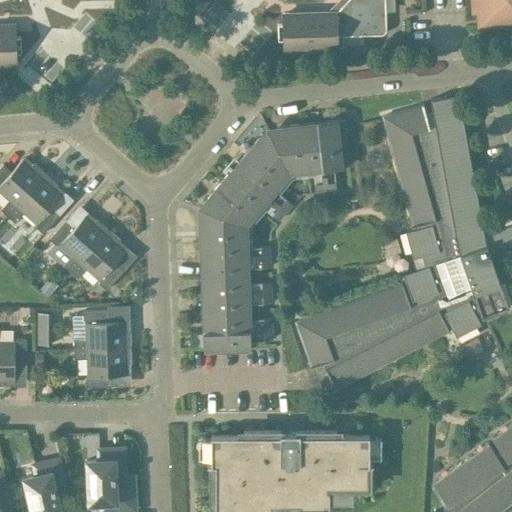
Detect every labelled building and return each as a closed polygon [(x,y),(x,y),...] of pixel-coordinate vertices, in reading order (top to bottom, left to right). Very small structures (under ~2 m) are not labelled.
[(337,36),(381,34),(382,34),(383,34),(385,33),(386,32),(386,31),(387,30),(387,29),(385,0),(347,0),(337,12),(284,13),(284,24),(278,24),(279,40),(284,40),(285,53),(302,52),(302,50),(338,49),(337,36)] [(511,0),(472,0),(474,13),(479,13),(480,26),(494,26),(494,31),(511,30),(511,0)] [(0,64),(17,64),(17,53),(22,53),(22,37),(16,37),(15,24),(0,25),(0,64)] [(388,130),(406,292),(466,445),(511,426),(511,283),(506,268),(488,118),(388,130)] [(343,166),(351,165),(346,119),(338,120),(343,166)] [(318,122),(323,169),(343,167),(343,166),(338,120),(318,122)] [(298,124),(303,171),(323,169),(318,122),(298,124)] [(270,133),(291,173),(303,171),(298,124),(282,126),(270,133)] [(283,182),(291,173),(270,133),(258,139),(247,152),(283,182)] [(233,168),(269,198),(283,182),(247,152),(233,168)] [(0,190),(10,199),(0,209),(8,216),(46,173),(34,162),(31,166),(24,159),(12,172),(3,164),(0,167),(0,190)] [(256,214),(269,198),(233,168),(220,184),(256,214)] [(51,208),(63,194),(56,187),(58,184),(46,173),(8,216),(15,222),(24,212),(37,224),(37,227),(43,233),(60,215),(51,208)] [(315,192),(336,189),(334,173),(313,175),(315,192)] [(205,209),(247,224),(256,214),(220,184),(209,196),(205,209)] [(266,209),(278,220),(292,204),(279,193),(266,209)] [(248,236),(247,224),(205,209),(200,222),(201,238),(248,236)] [(55,244),(48,252),(71,272),(109,229),(97,218),(94,221),(86,215),(75,228),(66,220),(49,239),(55,244)] [(114,263),(126,250),(118,243),(121,240),(109,229),(71,272),(78,278),(87,267),(99,278),(100,283),(107,289),(123,271),(114,263)] [(201,238),(201,259),(249,257),(248,236),(201,238)] [(253,247),(253,268),(270,267),(269,246),(253,247)] [(201,259),(202,277),(249,275),(249,257),(201,259)] [(250,293),(249,275),(202,277),(203,295),(250,293)] [(254,283),(255,304),(271,303),(270,282),(254,283)] [(203,295),(203,313),(250,311),(250,293),(203,295)] [(39,311),(40,342),(52,341),(50,310),(39,311)] [(83,319),(87,324),(87,339),(73,339),(74,349),(132,347),(131,331),(127,331),(126,321),(108,321),(108,310),(83,311),(83,319)] [(251,329),(250,311),(203,313),(204,331),(251,329)] [(255,319),(256,340),(272,339),(272,318),(255,319)] [(204,331),(205,350),(252,348),(251,329),(204,331)] [(0,385),(5,385),(5,381),(15,381),(15,364),(26,364),(26,339),(17,339),(15,342),(0,341),(0,385)] [(88,349),(74,349),(74,359),(88,358),(89,375),(85,378),(86,387),(111,386),(111,374),(128,374),(128,363),(132,363),(132,347),(88,349)] [(502,449),(496,453),(488,442),(433,480),(447,501),(443,505),(439,506),(440,511),(511,511),(511,428),(492,436),(502,449)] [(330,508),(330,502),(352,502),(352,488),(370,488),(370,464),(373,464),(373,463),(370,463),(370,458),(382,458),(382,438),(370,438),(370,435),(337,435),(337,431),(299,431),(300,433),(282,433),(282,431),(244,431),(244,435),(211,435),(212,464),(208,464),(208,465),(212,465),(212,500),(216,501),(215,511),(299,511),(300,508),(330,508)] [(107,450),(100,450),(101,460),(90,461),(90,460),(89,460),(91,502),(92,502),(92,501),(102,500),(103,510),(135,509),(134,499),(133,483),(125,484),(124,459),(112,460),(112,455),(112,454),(111,453),(111,452),(110,451),(108,450),(107,450)] [(43,464),(42,464),(35,465),(38,475),(28,477),(27,476),(26,477),(34,511),(70,511),(60,470),(49,472),(48,467),(47,466),(46,465),(45,464),(44,464),(43,464)] [(0,483),(0,511),(9,511),(3,483),(0,483)]
